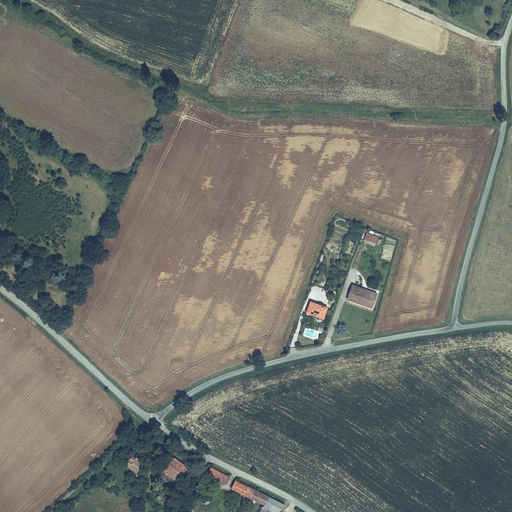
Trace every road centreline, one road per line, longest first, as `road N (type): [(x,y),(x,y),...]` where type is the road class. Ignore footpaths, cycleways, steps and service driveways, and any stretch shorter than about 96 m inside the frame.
road 1 (unclassified): [(454,326),(225,374),(152,421)]
road 2 (unclassified): [(454,326),(503,124),(511,19)]
road 3 (tertiary): [(0,286),(152,421)]
road 4 (tertiary): [(152,421),(312,511)]
road 5 (track): [(54,511),(101,470),(138,411)]
